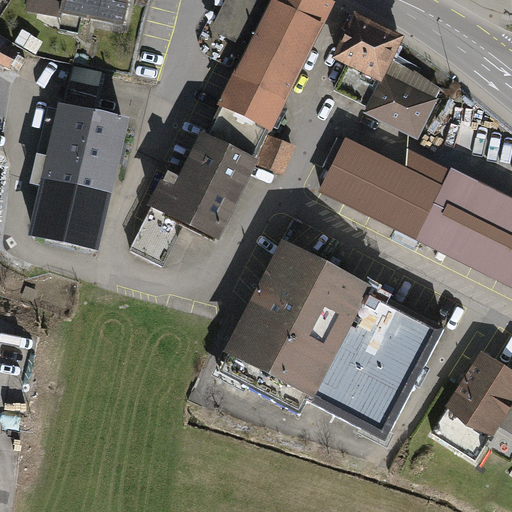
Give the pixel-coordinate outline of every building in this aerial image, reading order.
[(27,0),(25,10),(62,18),(63,13),(123,27),(129,0),(27,0)] [(270,0),(248,47),(207,133),(259,159),(332,0),(270,0)] [(270,0),(226,0),(212,30),(248,47),(270,0)] [(390,43),(337,16),(314,62),(358,85),(344,113),(409,146),(429,107),(372,77),(390,43)] [(21,30),(14,42),(35,55),(42,43),(21,30)] [(3,45),(0,50),(0,62),(9,67),(17,52),(3,45)] [(102,73),(74,66),(70,79),(98,87),(102,73)] [(128,118),(59,103),(58,108),(48,154),(30,234),(99,249),(128,118)] [(48,154),(58,108),(48,106),(38,152),(48,154)] [(207,133),(202,131),(175,186),(160,178),(148,203),(153,205),(185,221),(219,238),(259,159),(207,133)] [(296,147),(270,137),(259,165),(284,175),(296,147)] [(443,186),(345,138),(319,191),(511,287),(511,197),(453,168),(443,186)] [(185,221),(153,205),(131,250),(163,266),(185,221)] [(332,266),(284,241),(216,373),(303,418),(313,399),(371,286),(332,266)] [(444,327),(371,289),(313,399),(386,437),(444,327)] [(511,369),(481,351),(432,433),(475,458),(495,424),(511,434),(511,369)]
